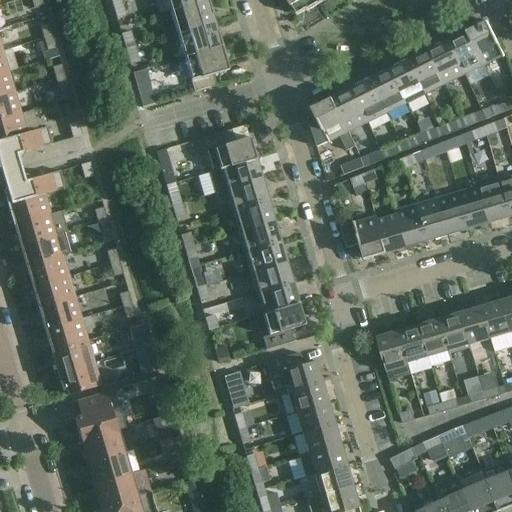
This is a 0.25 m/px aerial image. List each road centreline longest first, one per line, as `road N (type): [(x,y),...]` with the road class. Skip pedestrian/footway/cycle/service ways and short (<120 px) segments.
road 1 (residential): [(345,296),(256,0)]
road 2 (residential): [(386,511),(334,335),(345,296)]
road 3 (residential): [(345,296),(511,248)]
